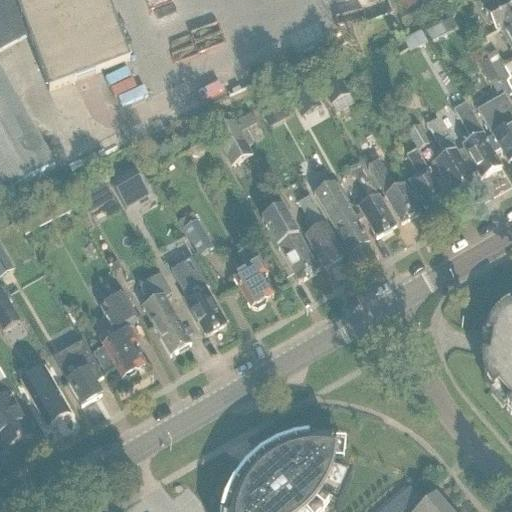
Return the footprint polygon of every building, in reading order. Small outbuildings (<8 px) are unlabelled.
[(0,0),(0,191),(4,199),(54,170),(0,76),(0,53),(27,38),(48,93),(129,63),(113,19),(112,19),(105,0),(0,0)] [(347,0),(356,27),(394,16),(388,0),(347,0)] [(492,5),(489,0),(477,0),(472,2),(477,12),(492,5)] [(495,36),(499,33),(511,25),(511,1),(511,0),(509,0),(483,15),(495,36)] [(511,56),(511,25),(499,33),(511,56)] [(425,34),(431,45),(445,37),(439,26),(425,34)] [(409,55),(427,46),(420,33),(402,42),(409,55)] [(492,73),(501,68),(494,55),(485,60),(492,73)] [(501,68),(492,73),(499,84),(507,97),(511,94),(506,85),(510,82),(501,68)] [(333,73),(316,83),(330,106),(347,97),(333,73)] [(307,92),(288,102),(299,122),(308,117),(318,112),(307,92)] [(488,136),(489,136),(491,139),(500,154),(507,167),(511,164),(511,128),(511,127),(511,113),(503,98),(476,114),(488,136)] [(283,102),(273,108),(279,120),(289,114),(283,102)] [(455,156),(465,172),(471,168),(480,183),(500,171),(482,140),(484,139),(466,107),(453,114),(471,145),(461,150),(462,152),(455,156)] [(239,135),(246,132),(254,128),(249,118),(234,125),(239,135)] [(473,187),(465,172),(455,156),(436,122),(425,128),(445,162),(434,168),(452,199),(473,187)] [(231,124),(215,132),(233,167),(249,158),(231,124)] [(415,154),(427,147),(417,130),(405,136),(415,154)] [(491,139),(485,142),(493,157),(500,154),(491,139)] [(189,148),(188,154),(191,160),(197,161),(202,158),(204,152),(201,147),(195,145),(189,148)] [(423,215),(443,204),(427,175),(414,154),(404,160),(416,181),(407,187),(423,215)] [(379,164),(366,171),(372,182),(399,229),(419,217),(402,189),(395,193),(379,164)] [(358,167),(348,173),(367,206),(358,212),(357,212),(362,222),(374,243),(394,231),(358,167)] [(131,174),(108,188),(121,211),(145,197),(131,174)] [(102,186),(76,201),(84,215),(110,200),(102,186)] [(347,258),(366,247),(355,226),(346,211),(332,187),(312,198),(347,258)] [(342,261),(308,202),(297,208),(309,230),(314,227),(318,233),(304,241),(322,272),(342,261)] [(43,216),(18,228),(24,239),(48,227),(72,214),(68,205),(43,216)] [(351,209),(346,211),(355,226),(362,222),(357,212),(358,212),(351,209)] [(276,222),(263,229),(296,287),(316,276),(279,211),(272,215),(276,222)] [(198,260),(212,252),(191,217),(178,224),(198,260)] [(0,280),(13,273),(0,250),(0,280)] [(258,268),(249,251),(237,258),(247,275),(232,283),(250,314),(252,313),(256,315),(264,311),(264,306),(266,305),(266,304),(272,301),(262,282),(266,279),(259,267),(258,268)] [(192,261),(170,274),(186,303),(183,304),(204,341),(209,338),(224,329),(204,293),(208,290),(192,261)] [(170,298),(159,279),(159,278),(131,294),(169,361),(190,349),(164,302),(170,298)] [(0,333),(1,335),(5,332),(18,325),(0,295),(0,333)] [(123,383),(127,385),(134,381),(135,376),(137,375),(136,375),(144,370),(134,352),(138,350),(127,331),(138,325),(123,297),(102,309),(108,319),(105,321),(112,333),(97,342),(102,352),(92,358),(103,377),(113,371),(121,384),(123,383)] [(511,313),(509,307),(500,313),(492,320),(487,329),(484,339),(491,340),(488,359),(482,358),(480,368),(481,378),(485,387),(491,395),(496,390),(509,405),(504,410),(511,419),(511,313)] [(80,411),(100,400),(93,387),(102,382),(82,346),(63,357),(76,381),(67,387),(80,411)] [(47,430),(68,418),(42,372),(21,384),(47,430)] [(0,448),(3,454),(31,439),(8,399),(12,397),(4,384),(0,386),(0,448)] [(313,511),(315,510),(319,505),(320,503),(334,511),(336,511),(339,509),(342,503),(345,497),(347,490),(349,483),(350,480),(349,480),(348,482),(331,477),(332,470),(334,457),(334,445),(309,444),(308,440),(307,440),(308,450),(306,450),(300,451),(294,452),(289,453),(283,455),(278,457),(273,460),(268,463),(263,466),(258,470),(254,473),(250,477),(246,482),(242,486),(239,491),(236,496),(233,501),(230,507),(228,511),(313,511)] [(409,493),(402,498),(412,510),(419,504),(409,493)] [(402,498),(396,504),(402,511),(409,511),(412,510),(402,498)] [(444,511),(434,500),(420,511),(444,511)]
